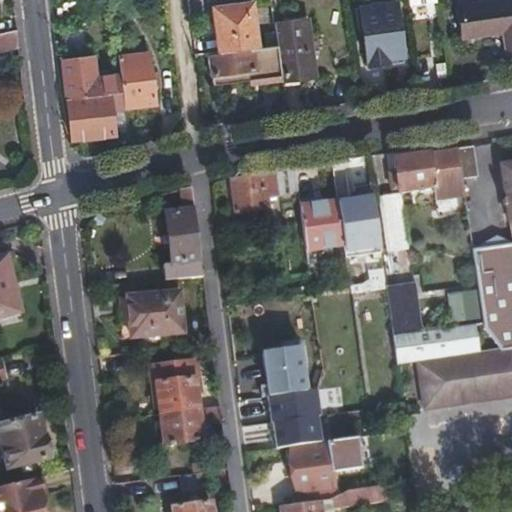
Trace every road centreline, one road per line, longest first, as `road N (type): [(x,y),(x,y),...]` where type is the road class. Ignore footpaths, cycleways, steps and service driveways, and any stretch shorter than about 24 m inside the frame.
road 1 (residential): [(511,105),(196,157),(57,193)]
road 2 (residential): [(57,193),(96,511)]
road 3 (residential): [(32,0),(57,193)]
